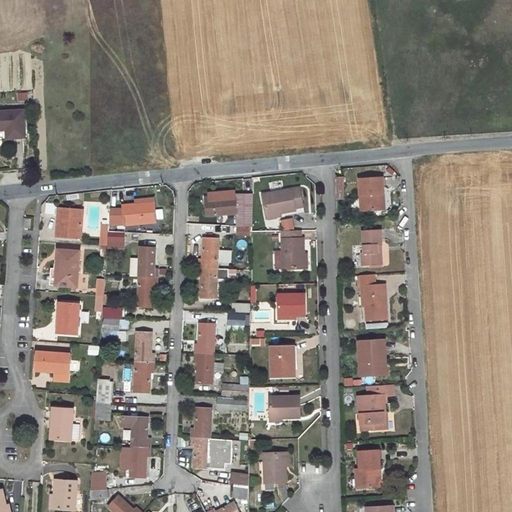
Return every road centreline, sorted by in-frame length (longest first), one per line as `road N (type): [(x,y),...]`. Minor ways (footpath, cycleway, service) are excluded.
road 1 (residential): [(329,160),(336,492),(313,493)]
road 2 (residential): [(402,152),(426,499)]
road 3 (residential): [(181,175),(169,481)]
road 4 (residential): [(19,191),(7,338),(26,401)]
road 5 (residential): [(19,191),(181,175)]
road 6 (residential): [(181,175),(329,160)]
road 7 (residential): [(26,401),(38,423),(39,465),(16,467),(0,443)]
